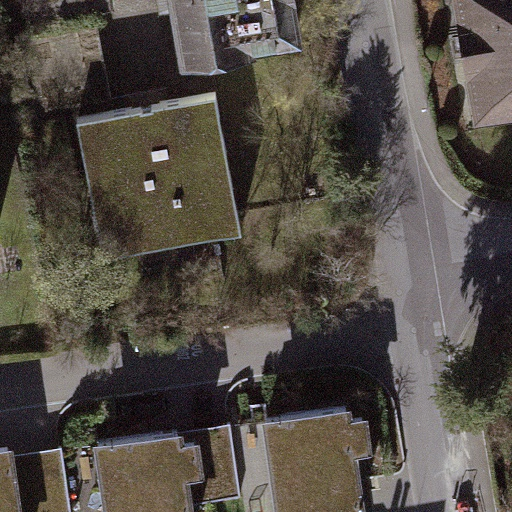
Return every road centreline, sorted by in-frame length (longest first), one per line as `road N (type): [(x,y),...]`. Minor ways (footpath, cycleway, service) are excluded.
road 1 (residential): [(418,332),(0,399)]
road 2 (residential): [(410,273),(363,0)]
road 3 (residential): [(446,511),(418,332)]
